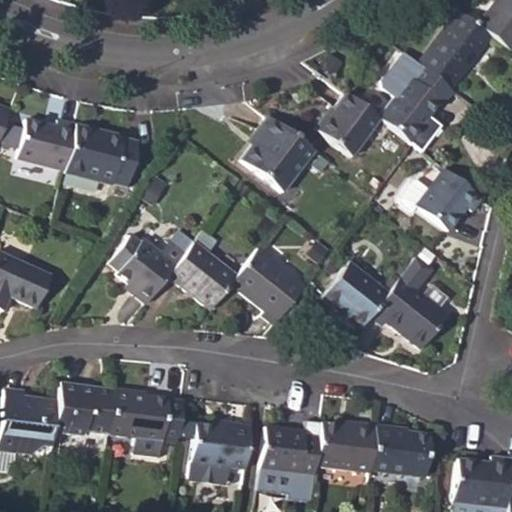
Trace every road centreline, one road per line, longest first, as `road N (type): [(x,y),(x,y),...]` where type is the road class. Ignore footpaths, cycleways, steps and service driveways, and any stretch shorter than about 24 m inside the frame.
road 1 (residential): [(453,412),(359,379),(165,351),(65,347),(0,361)]
road 2 (residential): [(326,0),(300,19),(227,47),(168,55),(95,48),(0,12)]
road 3 (residential): [(511,174),(467,351)]
